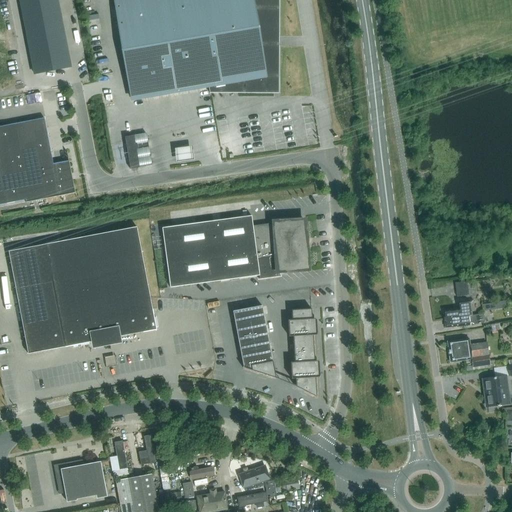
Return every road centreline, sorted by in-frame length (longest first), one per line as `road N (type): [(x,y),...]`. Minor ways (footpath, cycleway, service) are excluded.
road 1 (unclassified): [(317,452),(340,414),(347,378),(333,169),(321,161),(101,184),(78,90)]
road 2 (tertiary): [(411,402),(363,0)]
road 3 (unclassified): [(317,452),(234,413),(167,404),(0,439)]
road 4 (unknown): [(225,171),(225,132),(309,114),(300,0)]
road 5 (residential): [(445,433),(423,281)]
